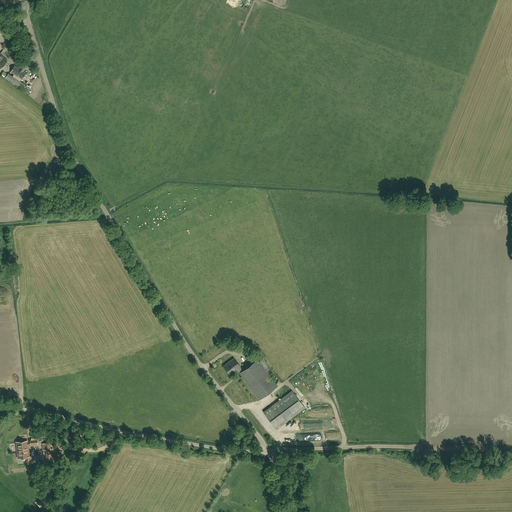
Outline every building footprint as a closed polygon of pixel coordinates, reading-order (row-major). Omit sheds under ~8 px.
[(26,73),(24,72),(26,68),(20,65),(18,68),(15,66),(11,72),(22,79),(26,73)] [(4,78),(21,88),(24,83),(7,73),(4,78)] [(240,366),(234,358),(223,366),(230,374),(236,369),(239,373),(259,400),(277,386),(257,360),(243,371),(240,367),(240,366)] [(292,391),(264,412),(276,429),(305,408),(292,391)] [(27,441),(20,442),(16,442),(17,458),(26,457),(27,463),(32,462),(31,456),(29,456),(28,445),(31,444),(31,445),(37,444),(37,440),(41,440),(41,433),(31,434),(32,439),(30,440),(30,442),(28,443),(27,441)] [(39,507),(45,502),(42,499),(36,504),(39,507)]
